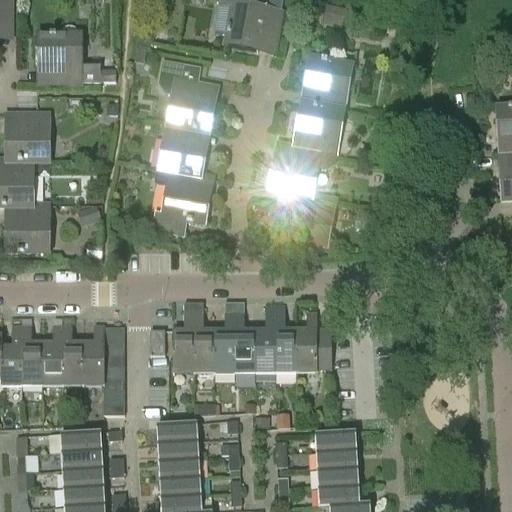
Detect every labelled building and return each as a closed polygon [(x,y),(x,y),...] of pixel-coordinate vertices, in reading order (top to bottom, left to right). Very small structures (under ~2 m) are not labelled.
[(9,0),(0,0),(0,20),(10,20),(9,0)] [(256,56),(257,56),(261,33),(275,36),(280,13),(282,0),(220,0),(220,2),(223,2),(216,36),(228,38),(226,50),(227,50),(228,46),(256,51),(256,56)] [(82,39),(80,39),(77,34),(72,30),(66,30),(61,34),(59,39),(36,39),(36,40),(40,40),(40,70),(36,70),(36,71),(58,71),(58,85),(116,85),(116,73),(100,73),(100,70),(82,70),(82,39)] [(324,97),(321,111),(344,115),(352,70),(307,61),(307,62),(311,63),(305,93),(301,92),(301,93),(324,97)] [(165,128),(188,132),(210,136),(211,135),(206,134),(211,106),(215,107),(216,106),(193,102),(196,87),(198,73),(161,67),(157,88),(164,98),(170,99),(165,128)] [(344,115),(321,111),(298,107),(298,108),(302,109),(297,136),(293,135),(293,137),(316,141),(313,154),(322,156),(322,157),(336,160),(344,115)] [(511,142),(511,111),(494,113),(494,114),(499,113),(500,142),(496,143),(496,144),(511,142)] [(33,165),(33,166),(50,166),(50,118),(27,118),(27,134),(4,134),(4,135),(8,135),(8,164),(4,164),(4,165),(10,165),(33,165)] [(186,147),(188,132),(165,128),(157,173),(169,175),(191,178),(191,179),(202,181),(203,180),(198,180),(203,151),(207,152),(208,151),(186,147)] [(267,192),(291,197),(313,201),(313,200),(319,172),(326,174),(335,168),(336,160),(322,157),(322,156),(313,154),(298,151),(295,165),(273,161),(273,162),(277,163),(271,192),(267,191),(267,192)] [(0,210),(27,210),(33,210),(33,166),(33,165),(10,165),(10,178),(0,178),(0,210)] [(511,171),(497,172),(498,173),(502,173),(503,202),(499,202),(499,203),(511,202),(511,171)] [(191,178),(169,175),(161,220),(155,218),(152,235),(184,242),(188,224),(206,227),(206,226),(202,225),(207,197),(211,198),(211,197),(189,193),(191,179),(191,178)] [(314,200),(311,215),(289,211),(289,212),(293,213),(288,241),(283,240),(283,241),(329,250),(337,204),(314,200)] [(33,210),(27,210),(27,225),(5,225),(5,226),(9,226),(9,255),(5,255),(5,256),(50,256),(50,210),(33,210)] [(194,307),(194,318),(203,318),(203,306),(194,307)] [(224,306),(224,318),(235,318),(235,306),(224,306)] [(235,306),(235,318),(244,318),(244,306),(235,306)] [(184,307),(184,318),(194,318),(194,307),(184,307)] [(265,334),(255,334),(255,378),(275,378),(275,317),(265,318),(265,334)] [(285,317),(275,317),(275,378),(296,378),(295,334),(285,334),(285,317)] [(306,334),(295,334),(296,378),(317,378),(317,375),(331,375),(331,331),(316,331),(316,317),(306,317),(306,334)] [(194,379),(194,318),(184,318),(184,335),(172,335),(172,379),(194,379)] [(203,318),(194,318),(194,379),(214,379),(214,335),(203,335),(203,318)] [(214,379),(235,378),(235,318),(224,318),(224,335),(214,335),(214,379)] [(235,318),(235,378),(255,378),(255,334),(244,334),(244,318),(235,318)] [(22,391),(22,331),(12,331),(12,347),(2,347),(1,347),(0,382),(0,391),(22,391)] [(31,331),(22,331),(22,391),(42,391),(42,347),(31,347),(31,331)] [(53,348),(42,347),(42,391),(62,391),(63,331),(53,331),(53,348)] [(62,391),(83,391),(83,348),(72,348),(72,331),(63,331),(62,391)] [(104,391),(104,383),(104,370),(104,359),(104,347),(104,333),(104,331),(94,331),(94,348),(83,348),(83,391),(104,391)] [(124,333),(104,333),(104,347),(124,347),(124,333)] [(164,360),(164,335),(150,335),(150,360),(164,360)] [(124,347),(104,347),(104,359),(124,359),(124,347)] [(124,359),(104,359),(104,370),(124,371),(124,359)] [(124,371),(104,370),(104,383),(124,383),(124,371)] [(104,383),(104,391),(104,395),(124,395),(124,383),(104,383)] [(104,395),(103,406),(124,406),(124,395),(104,395)] [(124,406),(103,406),(103,419),(124,419),(124,406)] [(238,438),(237,427),(237,425),(227,425),(227,438),(238,438)] [(156,431),(157,449),(198,446),(197,429),(156,431)] [(122,444),(121,435),(108,435),(108,446),(122,444)] [(60,439),(61,457),(101,455),(100,437),(60,439)] [(316,457),(356,455),(355,437),(315,439),(316,457)] [(199,464),(198,446),(157,449),(158,467),(199,464)] [(276,459),(286,459),(286,446),(275,447),(276,459)] [(228,450),(228,463),(239,462),(238,450),(228,450)] [(61,457),(62,475),(102,473),(101,455),(61,457)] [(357,473),(356,455),(316,457),(317,475),(357,473)] [(287,471),(286,459),(276,459),(276,472),(287,471)] [(109,463),(110,472),(124,472),(123,462),(109,463)] [(240,475),(239,462),(228,463),(229,476),(240,475)] [(200,482),(199,464),(158,467),(159,484),(208,482),(200,482)] [(124,472),(110,472),(110,481),(124,481),(124,472)] [(62,475),(63,493),(103,491),(102,473),(62,475)] [(357,473),(317,475),(318,493),(358,490),(357,473)] [(208,482),(159,484),(160,502),(209,500),(208,482)] [(278,496),(289,495),(288,482),(277,483),(278,496)] [(230,486),(231,499),(241,498),(240,486),(230,486)] [(359,508),(358,490),(318,493),(319,511),(329,511),(329,510),(359,508)] [(103,491),(63,493),(64,511),(104,509),(103,491)] [(289,507),(289,495),(278,496),(279,508),(289,507)] [(242,511),(241,498),(231,499),(231,511),(242,511)] [(111,499),(112,509),(126,508),(125,499),(111,499)] [(201,511),(201,500),(209,500),(160,502),(160,511),(201,511)]
